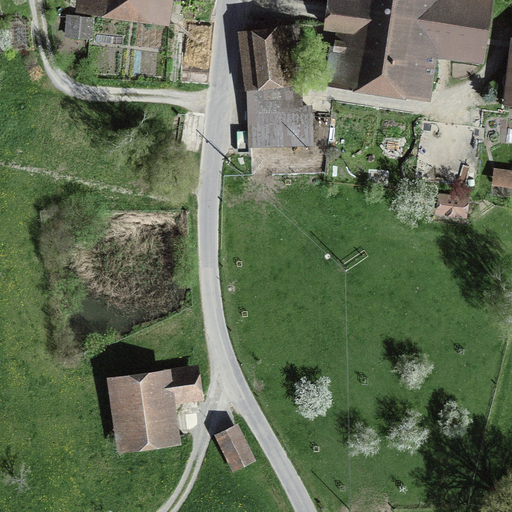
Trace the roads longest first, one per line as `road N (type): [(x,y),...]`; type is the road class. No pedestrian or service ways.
road 1 (unclassified): [(232,0),(208,196),(216,327),(225,362),(307,511)]
road 2 (track): [(225,362),(167,511)]
